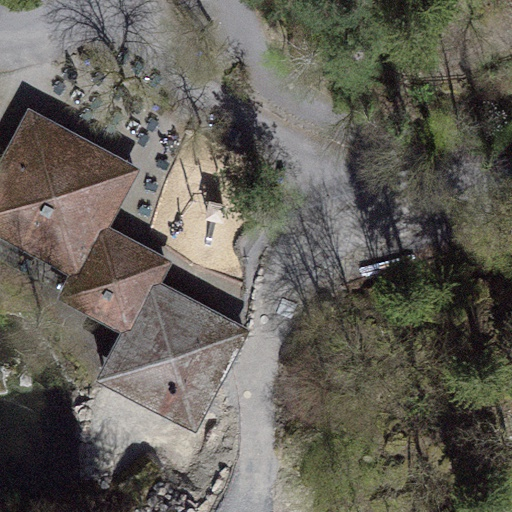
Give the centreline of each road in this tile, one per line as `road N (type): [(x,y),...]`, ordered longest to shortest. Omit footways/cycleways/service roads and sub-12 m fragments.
road 1 (track): [(150,0),(226,123),(330,160),(426,170),(484,186)]
road 2 (track): [(247,511),(244,489),(299,149)]
